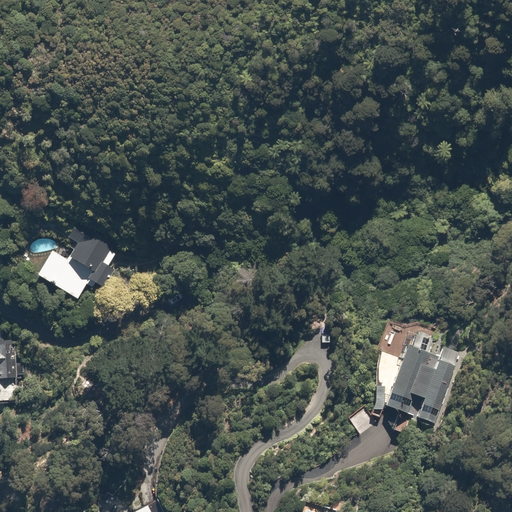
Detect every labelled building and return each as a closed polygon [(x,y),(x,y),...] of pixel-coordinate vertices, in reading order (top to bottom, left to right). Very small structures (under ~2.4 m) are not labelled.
[(41,188),(18,187),(17,205),(40,206),(41,188)] [(75,242),(64,256),(54,249),(37,273),(71,298),(87,276),(101,286),(113,270),(99,260),(106,250),(111,244),(92,230),(89,234),(74,223),(65,235),(75,242)] [(378,408),(380,404),(405,413),(410,402),(437,412),(456,360),(415,345),(421,327),(382,313),(380,318),(367,405),(378,408)] [(0,401),(10,402),(10,388),(25,388),(25,353),(10,353),(10,337),(0,336),(0,401)] [(127,511),(164,511),(159,499),(127,511)]
